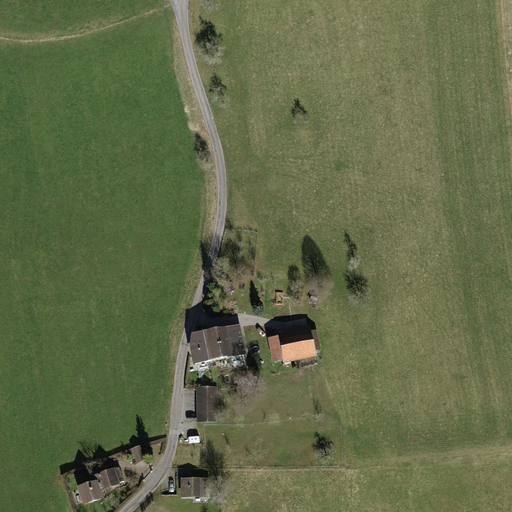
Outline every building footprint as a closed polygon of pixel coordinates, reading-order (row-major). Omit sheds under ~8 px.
[(238,328),(217,332),(222,358),(244,354),(238,328)] [(310,331),(270,340),(275,363),(315,354),(310,331)] [(210,361),(222,358),(217,332),(204,335),(210,361)] [(196,364),(210,361),(204,335),(204,333),(196,334),(192,348),(196,364)] [(198,387),(198,423),(219,422),(218,387),(198,387)] [(144,460),(140,447),(133,449),(138,462),(144,460)] [(94,484),(78,489),(83,507),(105,501),(102,494),(121,487),(120,484),(123,483),(118,470),(92,478),(94,484)] [(210,478),(182,478),(183,498),(211,498),(210,478)]
